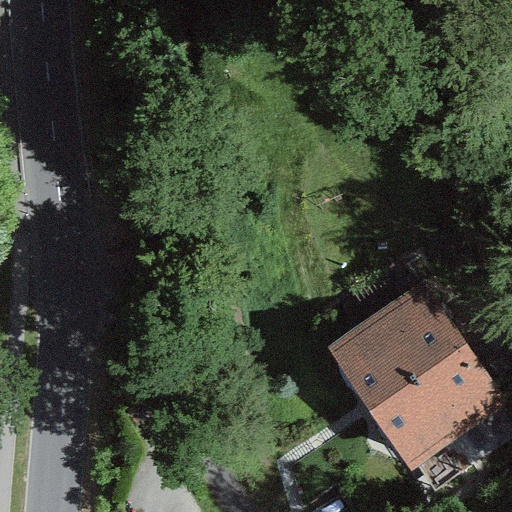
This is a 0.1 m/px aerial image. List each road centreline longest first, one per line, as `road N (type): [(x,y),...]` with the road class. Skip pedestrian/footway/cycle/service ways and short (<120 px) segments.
road 1 (residential): [(243,511),(162,344),(66,278)]
road 2 (tertiary): [(42,0),(66,278)]
road 3 (tertiary): [(66,278),(53,511)]
